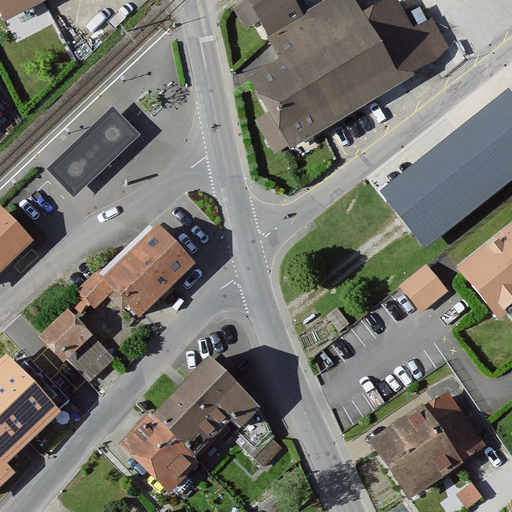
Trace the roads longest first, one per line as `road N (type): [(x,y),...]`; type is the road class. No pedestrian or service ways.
road 1 (residential): [(13,511),(252,252)]
road 2 (residential): [(252,252),(511,42)]
road 3 (tertiary): [(355,511),(288,366),(252,252)]
road 4 (tertiary): [(252,252),(217,146),(189,0)]
